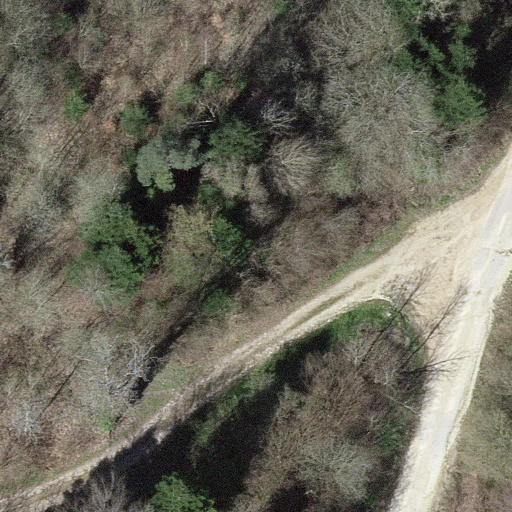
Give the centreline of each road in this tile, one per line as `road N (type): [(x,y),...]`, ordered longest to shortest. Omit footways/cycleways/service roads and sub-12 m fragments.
road 1 (track): [(492,267),(372,282),(186,399),(120,459),(33,502),(0,509)]
road 2 (track): [(418,511),(492,267)]
